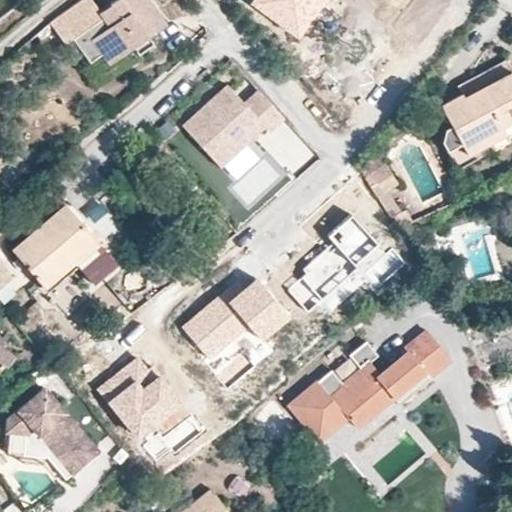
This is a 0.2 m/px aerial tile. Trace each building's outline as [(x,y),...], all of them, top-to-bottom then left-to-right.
[(103,17),(99,11),(91,0),(76,0),(59,12),(49,22),(64,44),(72,39),(103,17)] [(148,36),(165,23),(148,0),(113,0),(110,2),(117,12),(105,20),(103,17),(72,39),(89,62),(101,54),(109,64),(133,46),(138,53),(153,43),(148,36)] [(324,0),(250,0),(248,3),(296,38),(324,0)] [(117,12),(110,2),(99,11),(103,17),(105,20),(117,12)] [(463,97),(510,70),(505,59),(456,86),(460,93),(463,97)] [(442,143),(456,169),(509,140),(508,137),(511,134),(511,72),(510,70),(463,97),(460,93),(439,105),(452,128),(445,131),(442,143)] [(283,122),(257,94),(243,107),(226,89),(181,130),(219,171),(247,146),(245,143),(249,139),(252,141),(263,131),(268,136),(283,122)] [(397,184),(373,149),(356,167),(376,197),(386,191),(397,184)] [(507,196),(501,182),(485,190),(491,204),(507,196)] [(400,211),(386,191),(376,197),(389,217),(392,215),(400,211)] [(409,219),(405,209),(400,211),(392,215),(396,225),(409,219)] [(94,292),(117,272),(66,212),(52,224),(42,232),(12,258),(45,296),(75,270),(94,292)] [(373,242),(349,214),(324,235),(332,243),(301,269),(305,273),(288,287),(308,310),(357,269),(350,262),(373,242)] [(42,232),(52,224),(47,217),(37,226),(42,232)] [(0,289),(14,278),(0,262),(0,289)] [(218,297),(181,326),(206,358),(247,326),(257,339),(288,315),(257,275),(223,302),(218,297)] [(401,405),(431,378),(429,376),(450,358),(426,331),(405,348),(408,352),(381,375),(371,362),(379,355),(367,342),(350,356),(362,370),(345,385),(333,371),(291,407),(321,441),(349,417),(358,427),(394,397),(401,405)] [(5,346),(0,341),(0,377),(5,371),(8,373),(16,363),(1,350),(5,346)] [(138,355),(96,388),(135,439),(181,403),(151,366),(149,368),(138,355)] [(100,454),(47,391),(10,423),(9,435),(28,436),(26,458),(26,459),(48,461),(48,460),(67,482),(73,477),(75,480),(83,473),(81,470),(100,454)] [(26,458),(28,436),(13,436),(12,457),(26,458)] [(344,464),(357,453),(352,447),(339,458),(344,464)] [(47,467),(48,461),(26,459),(25,466),(47,467)] [(228,511),(209,488),(179,511),(228,511)]
